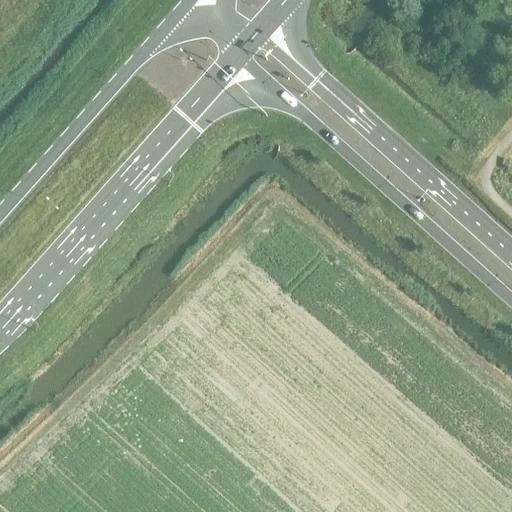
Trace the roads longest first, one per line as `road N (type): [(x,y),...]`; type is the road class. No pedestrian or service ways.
road 1 (secondary): [(234,58),(511,301)]
road 2 (primary): [(0,321),(234,58)]
road 3 (secondary): [(511,250),(261,30)]
road 4 (primary): [(191,0),(0,213)]
